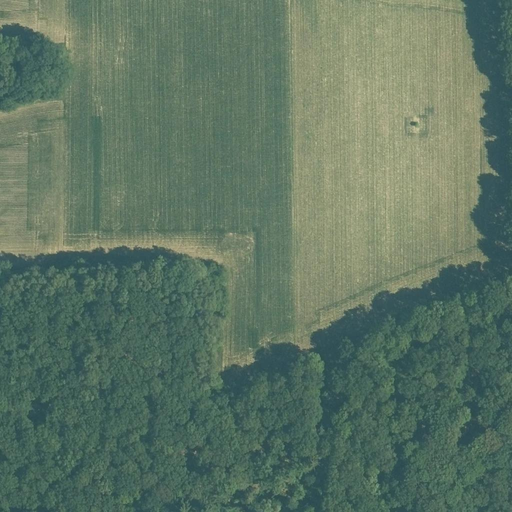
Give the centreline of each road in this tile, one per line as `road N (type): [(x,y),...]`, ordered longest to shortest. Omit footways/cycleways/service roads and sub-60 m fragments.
road 1 (track): [(0,473),(511,272)]
road 2 (track): [(332,345),(322,509),(313,511)]
